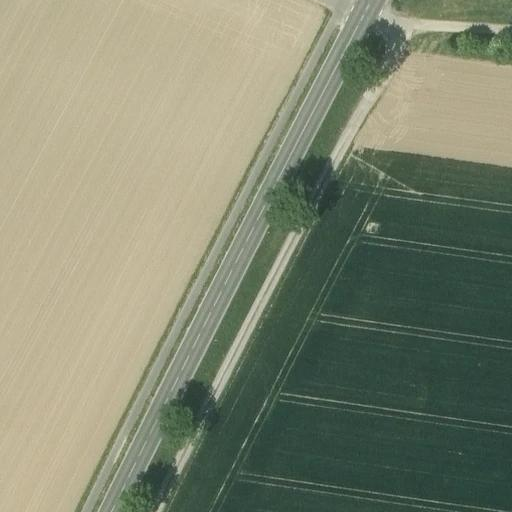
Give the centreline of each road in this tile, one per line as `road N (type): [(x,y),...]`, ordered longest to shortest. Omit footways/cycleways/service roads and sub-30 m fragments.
road 1 (tertiary): [(115,511),(374,0)]
road 2 (track): [(154,511),(333,163),(393,66),(397,27)]
road 3 (track): [(511,37),(397,27),(336,8)]
